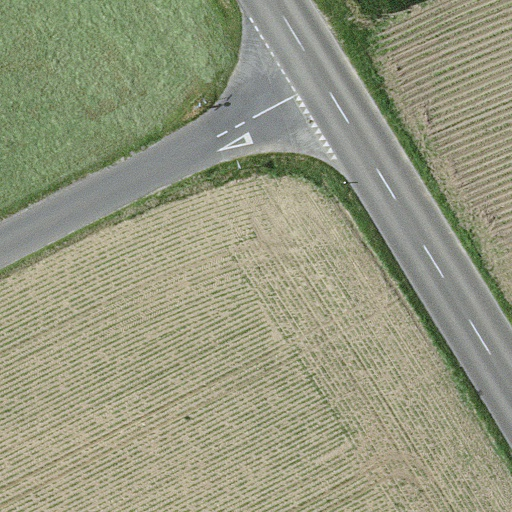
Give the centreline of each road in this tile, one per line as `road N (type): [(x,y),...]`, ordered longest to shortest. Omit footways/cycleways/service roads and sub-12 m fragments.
road 1 (unclassified): [(322,79),(0,242)]
road 2 (tertiary): [(322,79),(511,386)]
